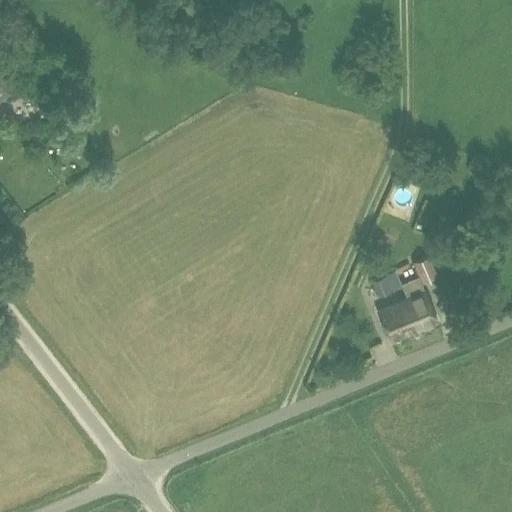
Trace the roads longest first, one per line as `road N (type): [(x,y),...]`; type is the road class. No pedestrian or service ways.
road 1 (unclassified): [(511,321),(128,474)]
road 2 (unclassified): [(128,474),(0,309)]
